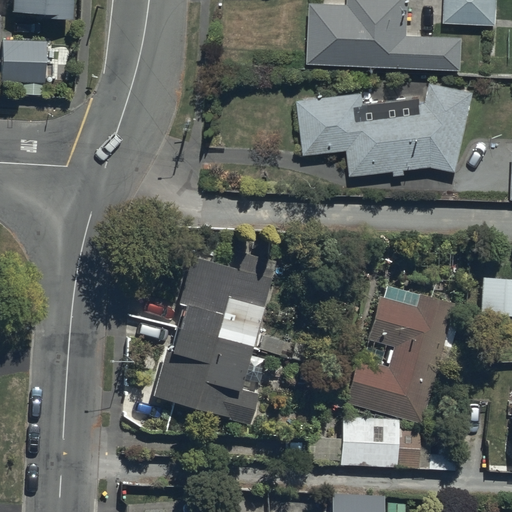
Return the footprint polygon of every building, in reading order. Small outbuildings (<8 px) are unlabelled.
[(12,0),(12,19),(72,24),(73,0),(12,0)] [(309,0),(306,65),(462,74),(464,39),(407,36),(408,0),(309,0)] [(497,0),(443,0),(442,24),(496,27),(497,0)] [(40,39),(0,40),(0,44),(1,85),(25,85),(26,95),(42,95),(40,39)] [(455,175),(473,94),(446,88),(298,103),(303,158),(348,153),(350,178),(433,170),(455,175)] [(278,282),(199,257),(154,399),(233,424),(278,282)] [(511,316),(511,278),(479,278),(478,316),(511,316)] [(455,310),(378,286),(340,403),(417,427),(455,310)] [(382,511),(384,496),(331,494),(330,511),(382,511)]
